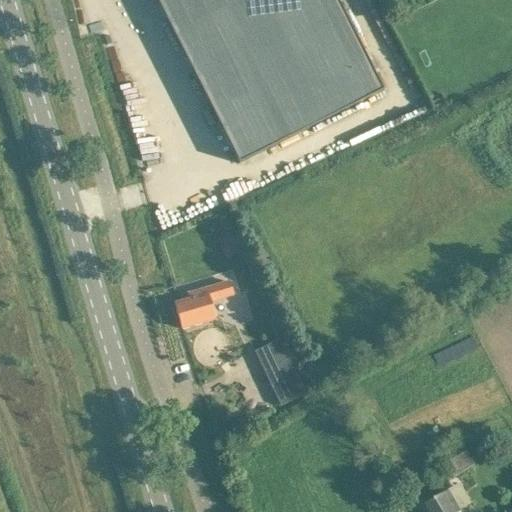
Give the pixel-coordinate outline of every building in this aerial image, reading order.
[(155,0),(239,164),(383,91),(336,0),(155,0)] [(242,257),(220,261),(223,276),(245,272),(242,257)] [(182,330),(201,324),(214,320),(209,302),(232,295),(228,282),(188,294),(190,299),(175,304),(182,330)] [(441,364),(480,347),(476,337),(437,354),(441,364)] [(288,358),(263,370),(280,406),(306,394),(288,358)] [(461,511),(460,509),(449,491),(441,497),(423,507),(426,511),(461,511)]
